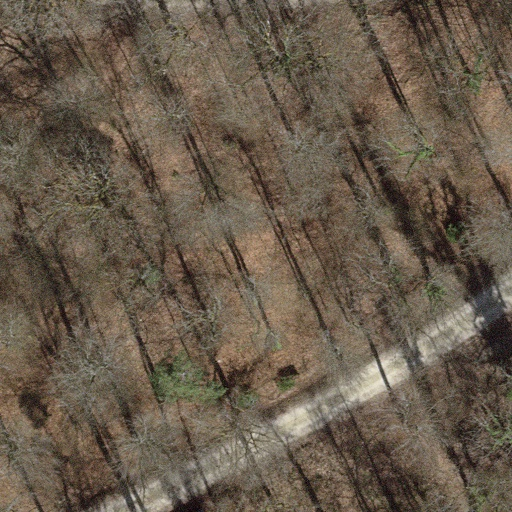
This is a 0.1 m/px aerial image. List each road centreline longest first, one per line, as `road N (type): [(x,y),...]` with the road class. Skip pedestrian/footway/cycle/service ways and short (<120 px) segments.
road 1 (track): [(156,511),(439,365),(511,300)]
road 2 (track): [(191,0),(258,7),(311,0)]
